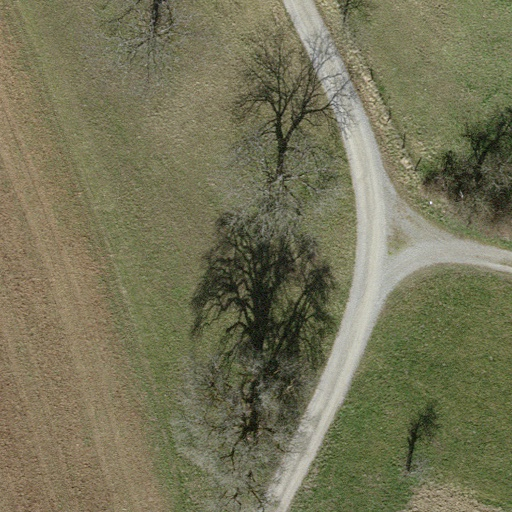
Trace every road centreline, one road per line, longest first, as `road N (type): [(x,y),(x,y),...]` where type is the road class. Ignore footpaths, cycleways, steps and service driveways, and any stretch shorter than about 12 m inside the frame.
road 1 (track): [(388,250),(317,428),(273,511)]
road 2 (track): [(302,0),(362,140),(388,250)]
road 3 (track): [(388,250),(449,251),(511,266)]
